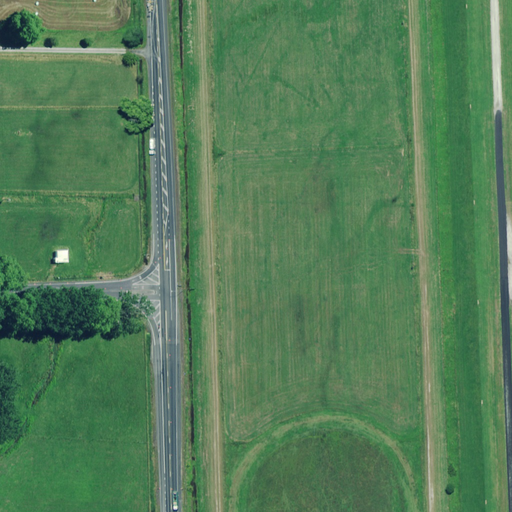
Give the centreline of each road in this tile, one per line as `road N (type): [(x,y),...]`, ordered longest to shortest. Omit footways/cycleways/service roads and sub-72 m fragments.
road 1 (trunk): [(163,248),(155,0)]
road 2 (trunk): [(170,511),(153,324),(139,305),(106,292)]
road 3 (trunk): [(171,511),(164,292)]
